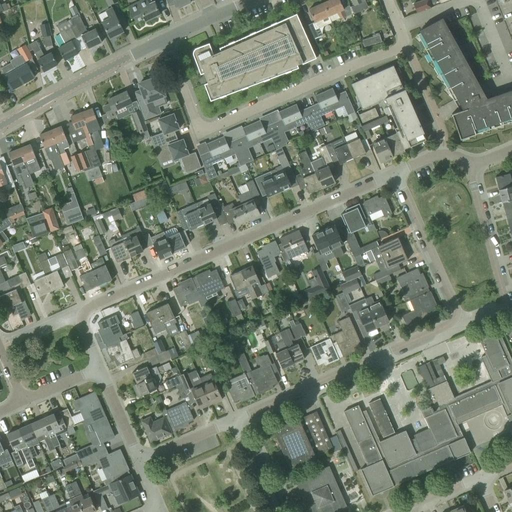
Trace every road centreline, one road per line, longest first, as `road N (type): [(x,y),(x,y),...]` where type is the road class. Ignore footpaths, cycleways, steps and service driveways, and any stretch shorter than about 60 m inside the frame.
road 1 (residential): [(80,316),(397,171)]
road 2 (residential): [(163,37),(202,128),(401,46)]
road 3 (residential): [(231,421),(454,318)]
road 4 (residential): [(0,125),(163,37)]
road 5 (residential): [(454,318),(397,171)]
road 6 (residential): [(472,163),(511,315)]
road 7 (residential): [(441,155),(443,132),(401,46)]
